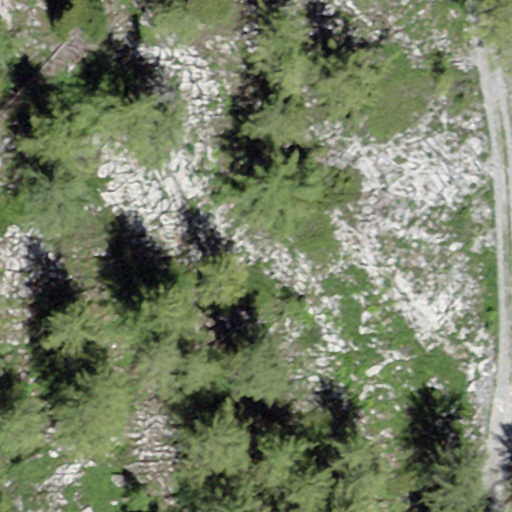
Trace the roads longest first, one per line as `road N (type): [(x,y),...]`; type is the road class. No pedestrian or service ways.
road 1 (track): [(511,287),(508,125),(477,0)]
road 2 (track): [(486,511),(511,360)]
